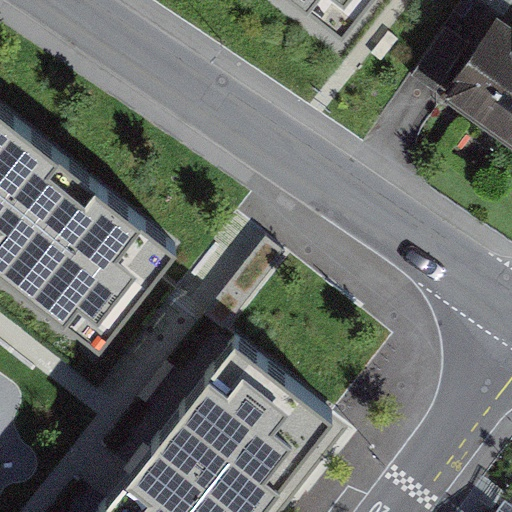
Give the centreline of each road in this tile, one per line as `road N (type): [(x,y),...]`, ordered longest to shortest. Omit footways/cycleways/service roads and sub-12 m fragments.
road 1 (secondary): [(62,0),(511,310)]
road 2 (residential): [(511,348),(411,486)]
